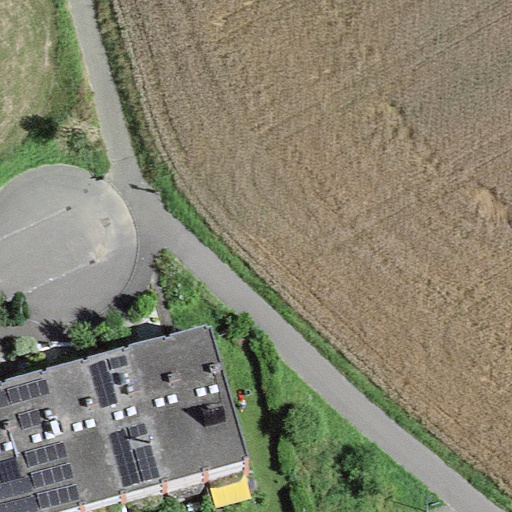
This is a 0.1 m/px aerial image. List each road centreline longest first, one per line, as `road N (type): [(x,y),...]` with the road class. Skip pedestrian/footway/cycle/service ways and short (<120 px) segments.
road 1 (track): [(482,511),(133,205),(78,0)]
road 2 (residential): [(133,205),(0,261)]
